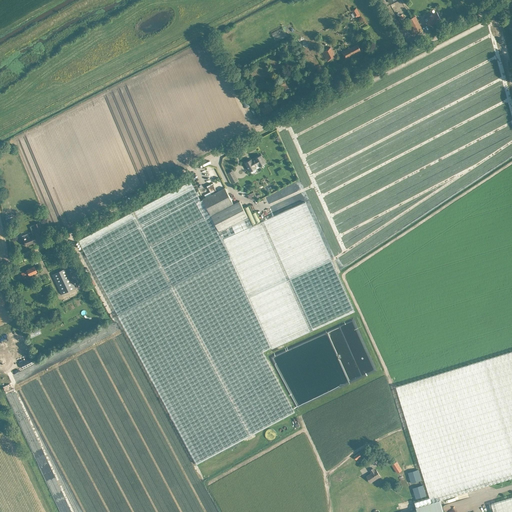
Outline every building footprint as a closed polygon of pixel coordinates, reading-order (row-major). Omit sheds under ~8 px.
[(359,14),(360,14),(356,7),(351,10),(355,17),(356,16),(357,18),(360,16),(359,14)] [(424,19),(428,26),(436,22),(436,23),(441,20),(437,12),(432,14),(432,15),(424,19)] [(410,24),(413,30),(416,34),(423,31),(421,26),(417,20),(410,24)] [(287,37),(282,28),(272,34),(276,42),(287,37)] [(342,52),(343,55),(346,59),(353,55),(361,51),(359,46),(357,44),(350,48),(342,52)] [(336,57),(333,52),(331,47),(327,48),(322,51),(325,57),(327,61),(333,59),(333,58),(336,57)] [(285,81),(279,84),(284,92),(289,90),(285,81)] [(273,110),(270,105),(269,105),(268,102),(259,107),(261,110),(263,115),(273,110)] [(251,160),(246,163),(250,171),(256,168),(255,166),(259,164),(260,166),(265,163),(261,155),(256,158),(256,159),(252,161),(251,160)] [(237,181),(232,171),(227,174),(232,184),(237,181)] [(252,225),(248,216),(219,231),(203,199),(201,200),(191,181),(78,240),(197,464),(295,411),(263,351),(272,347),(272,348),(355,311),(306,201),(252,225)] [(202,198),(203,199),(219,231),(248,216),(240,200),(233,203),(225,187),(217,191),(213,184),(214,184),(213,182),(207,185),(208,187),(210,191),(204,194),(206,197),(202,198)] [(42,231),(40,226),(39,223),(33,225),(37,233),(42,231)] [(33,234),(23,238),(26,246),(36,242),(33,234)] [(21,273),(24,280),(27,285),(33,283),(29,275),(37,272),(34,266),(26,270),(27,271),(21,273)] [(52,275),(54,279),(61,294),(75,288),(68,273),(66,268),(52,275)] [(511,351),(396,386),(430,497),(431,502),(440,499),(511,477),(511,351)] [(396,461),(391,465),(397,473),(402,469),(396,461)] [(373,468),(372,469),(370,470),(372,473),(366,476),(368,478),(370,482),(380,476),(376,470),(375,471),(373,468)] [(418,469),(408,472),(411,483),(421,480),(418,469)] [(423,485),(413,488),(416,498),(426,495),(423,485)] [(443,511),(440,499),(431,502),(430,497),(415,502),(416,506),(417,511),(415,511),(443,511)] [(493,511),(511,511),(511,497),(495,503),(491,504),(493,511)]
